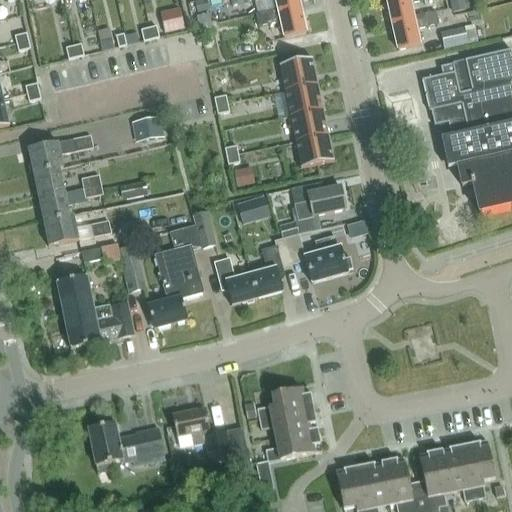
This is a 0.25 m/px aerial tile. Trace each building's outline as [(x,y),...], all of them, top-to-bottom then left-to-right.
[(263,0),(274,0),(277,11),(278,13),(301,9),(298,0),(252,0),(253,2),(263,0)] [(385,0),(391,26),(413,21),(413,18),(410,4),(428,0),(385,0)] [(449,0),(453,15),(465,12),(462,0),(449,0)] [(160,12),(164,32),(187,28),(183,8),(160,12)] [(278,13),(277,11),(256,16),(258,28),(280,23),(284,40),(306,35),(301,9),(278,13)] [(435,13),(426,15),(413,18),(413,21),(391,26),(397,53),(419,48),(415,31),(438,26),(435,13)] [(199,28),(211,25),(209,15),(196,18),(199,28)] [(211,25),(199,28),(201,38),(214,35),(211,25)] [(478,44),(474,26),(441,33),(444,51),(478,44)] [(157,28),(149,30),(152,42),(159,40),(157,28)] [(144,44),(152,42),(149,30),(141,32),(144,44)] [(27,35),(15,38),(17,46),(29,43),(27,35)] [(124,36),(116,38),(119,50),(127,48),(124,36)] [(29,43),(17,46),(19,54),(30,51),(29,43)] [(74,48),(76,60),(84,58),(81,46),(74,48)] [(69,62),(76,60),(74,48),(66,50),(69,62)] [(511,86),(511,81),(511,53),(511,48),(463,58),(464,62),(452,65),(452,62),(439,65),(441,74),(420,79),(427,111),(429,111),(432,126),(447,122),(450,139),(441,142),(448,171),(457,169),(462,187),(470,185),(471,188),(473,187),(480,215),(511,207),(511,86)] [(280,69),(285,93),(317,87),(312,62),(313,62),(312,61),(279,68),(279,69),(280,69)] [(37,86),(25,89),(27,97),(39,94),(37,86)] [(317,87),(285,93),(290,119),(323,113),(317,87)] [(39,94),(27,97),(29,104),(41,101),(39,94)] [(226,98),(214,100),(216,109),(228,106),(226,98)] [(3,102),(0,102),(0,130),(9,128),(9,127),(3,102)] [(228,106),(216,109),(218,117),(230,114),(228,106)] [(323,113),(290,119),(296,145),(328,138),(323,113)] [(152,121),(132,125),(136,145),(156,142),(152,121)] [(91,137),(58,144),(29,150),(35,176),(58,171),(58,170),(64,169),(61,158),(94,151),(91,137)] [(328,138),(296,145),(301,170),(301,171),(334,164),(334,163),(333,163),(328,138)] [(237,148),(225,151),(227,159),(238,157),(237,148)] [(227,159),(228,167),(240,165),(238,157),(227,159)] [(40,199),(63,194),(58,171),(35,176),(40,199)] [(82,182),(84,191),(100,188),(98,178),(82,182)] [(120,188),(123,201),(148,196),(146,183),(120,188)] [(100,188),(84,191),(66,195),(68,208),(87,204),(86,200),(102,197),(100,188)] [(308,196),(310,204),(295,208),(298,222),(313,219),(345,212),(340,189),(308,196)] [(63,194),(40,199),(45,223),(69,218),(63,194)] [(264,199),(237,207),(243,227),(270,219),(264,199)] [(162,286),(164,286),(168,303),(150,308),(155,331),(189,323),(183,300),(204,295),(197,263),(196,263),(194,253),(217,248),(209,213),(193,217),(195,227),(170,233),(174,249),(183,247),(184,250),(155,257),(162,286)] [(69,218),(45,223),(50,248),(80,242),(74,216),(69,218)] [(109,223),(92,227),(95,239),(112,235),(109,223)] [(280,227),(283,239),(299,236),(296,223),(280,227)] [(292,262),(305,260),(299,236),(286,240),(292,262)] [(346,273),(352,271),(349,259),(342,261),(339,250),(336,251),(333,239),(314,244),(317,256),(305,259),(313,286),(347,277),(346,273)] [(259,301),(283,294),(280,281),(286,279),(283,269),(282,265),(292,262),(286,240),(274,242),(276,248),(262,252),(267,274),(252,278),(259,301)] [(106,265),(122,262),(120,251),(119,251),(118,246),(82,253),(85,266),(105,262),(106,265)] [(120,251),(122,262),(124,268),(137,265),(134,248),(120,251)] [(233,309),(259,301),(252,278),(235,281),(231,261),(216,265),(221,286),(227,285),(233,309)] [(137,265),(124,268),(129,294),(143,291),(137,265)] [(135,338),(128,304),(95,311),(88,278),(57,285),(72,351),(135,338)] [(309,390),(272,398),(274,409),(269,410),(269,411),(257,413),(261,433),(272,430),(273,432),(315,423),(309,390)] [(210,467),(213,466),(232,463),(225,436),(213,438),(206,412),(173,418),(178,440),(193,437),(196,448),(206,447),(210,467)] [(277,450),(265,453),(268,465),(256,467),(262,494),(274,492),(269,466),(280,463),(280,464),(322,455),(315,423),(273,432),(277,450)] [(119,442),(116,426),(89,431),(98,476),(116,473),(114,464),(121,463),(123,470),(135,468),(135,472),(166,466),(160,432),(138,436),(139,438),(119,442)] [(404,461),(336,475),(343,511),(356,509),(356,511),(378,511),(397,508),(397,511),(438,511),(438,510),(447,508),(445,499),(463,495),(465,505),(485,501),(483,489),(482,484),(494,481),(487,444),(418,458),(424,484),(409,487),(404,461)] [(247,496),(257,494),(255,481),(244,483),(247,496)]
